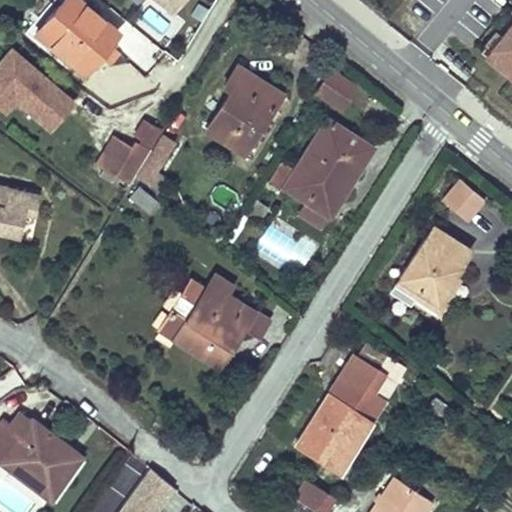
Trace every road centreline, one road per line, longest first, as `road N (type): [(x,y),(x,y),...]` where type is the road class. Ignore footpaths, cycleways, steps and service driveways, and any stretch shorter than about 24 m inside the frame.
road 1 (residential): [(443,117),(202,492)]
road 2 (residential): [(202,492),(0,333)]
road 3 (tertiary): [(443,117),(305,0)]
